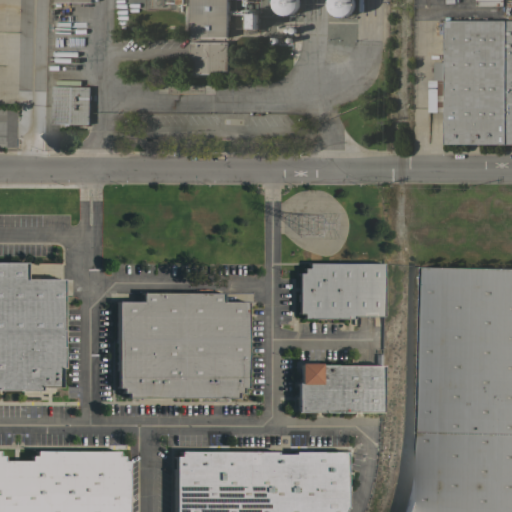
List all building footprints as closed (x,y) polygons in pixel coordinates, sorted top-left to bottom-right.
[(189,0),(227,0),(227,37),(189,37),(189,0)] [(295,9),(294,11),(292,12),(290,13),(288,14),(286,14),(284,14),(282,14),(280,13),(278,12),(276,10),(275,8),(274,7),(273,4),(273,2),(273,0),(298,0),(298,1),(298,3),(297,5),(296,7),(295,9)] [(347,14),(345,15),(343,16),(341,16),(339,16),(336,15),(334,14),(332,13),(331,12),(330,10),(329,8),(328,5),(328,3),(328,1),(328,0),(353,0),(354,1),(354,3),(354,5),(353,7),(352,10),(351,11),(349,13),(347,14)] [(248,12),(256,12),(256,29),(248,29),(248,12)] [(511,144),(443,144),(443,111),(427,111),(427,80),(433,80),(433,61),(443,61),(443,20),(444,20),(444,17),(448,17),(448,20),(506,20),(506,15),(511,15),(511,144)] [(227,42),(227,73),(189,73),(189,42),(227,42)] [(88,124),(51,123),(51,86),(89,87),(88,124)] [(0,389),(0,262),(23,262),(23,279),(60,279),(60,367),(57,367),(57,387),(38,387),(38,390),(0,389)] [(381,263),(381,316),(351,316),(351,318),(301,318),(301,313),(296,313),(296,273),(301,273),(301,268),(306,268),(306,263),(381,263)] [(419,266),(511,267),(511,511),(402,511),(405,504),(409,484),(412,468),(414,447),(415,432),(419,266)] [(124,397),(124,392),(119,392),(119,387),(115,387),(115,301),(140,301),(140,292),(220,293),(220,301),(244,301),(244,387),(239,387),(239,392),(234,392),(234,397),(124,397)] [(295,411),(295,383),(297,383),(297,363),(317,363),(317,364),(333,364),(333,365),(380,365),(379,411),(295,411)] [(0,511),(0,455),(1,455),(1,461),(28,461),(28,456),(33,456),(33,451),(115,451),(115,456),(121,456),(121,461),(125,461),(125,511),(0,511)] [(171,511),(172,456),(177,456),(177,451),(274,451),(274,454),(291,454),(291,451),(343,452),(343,506),(340,511),(171,511)]
